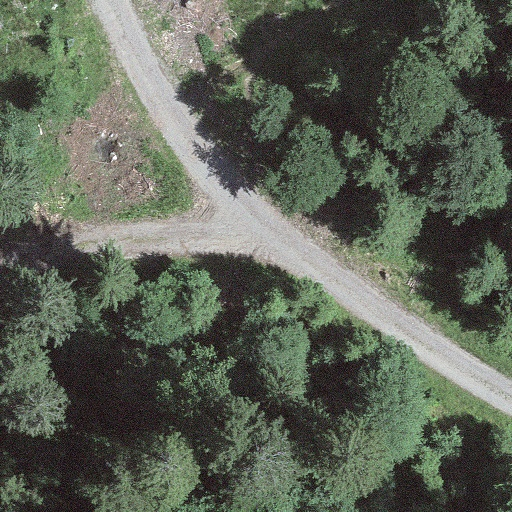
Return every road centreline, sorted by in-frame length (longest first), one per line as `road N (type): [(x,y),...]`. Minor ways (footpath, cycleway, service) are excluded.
road 1 (track): [(511,402),(377,322),(204,185),(161,118),(111,0)]
road 2 (track): [(204,185),(0,264)]
